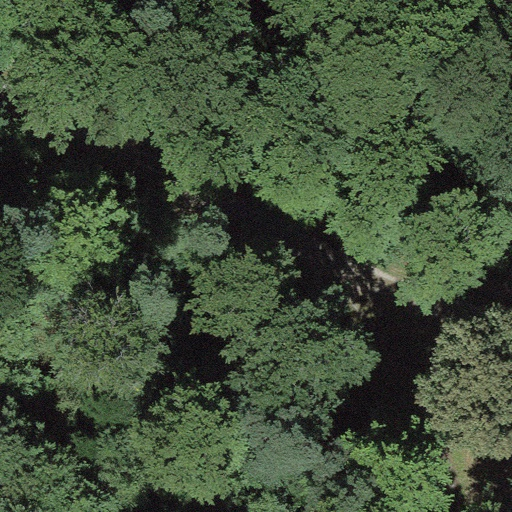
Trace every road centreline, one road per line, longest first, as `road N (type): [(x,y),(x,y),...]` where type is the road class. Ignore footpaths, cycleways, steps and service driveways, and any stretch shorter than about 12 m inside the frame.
road 1 (track): [(0,94),(327,253),(511,305)]
road 2 (track): [(327,253),(400,340),(447,467),(452,511)]
